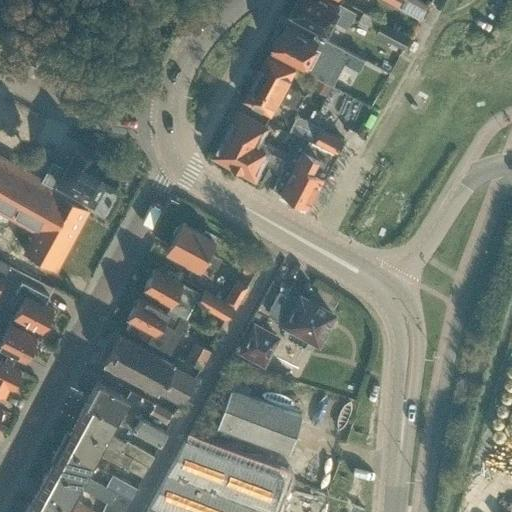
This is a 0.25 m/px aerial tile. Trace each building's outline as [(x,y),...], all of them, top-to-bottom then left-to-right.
[(338,7),(324,0),(299,0),(299,2),(296,3),(293,9),(293,12),(291,15),(326,34),(333,19),(348,26),(356,12),(340,3),(338,7)] [(429,5),(420,0),(387,0),(399,6),(402,0),(409,0),(427,9),(429,5)] [(363,11),(360,18),(376,27),(380,20),(363,11)] [(382,21),(376,33),(405,48),(411,36),(382,21)] [(316,32),(312,40),(286,26),(280,37),(277,39),(274,45),(274,48),(273,51),(305,67),(304,69),(327,81),(345,47),(316,32)] [(268,55),(256,78),(301,102),(305,95),(287,85),(295,70),(268,55)] [(139,88),(144,79),(131,72),(126,81),(139,88)] [(256,78),(244,100),(271,114),(279,99),(297,109),(301,102),(256,78)] [(321,79),(317,87),(327,92),(331,85),(321,79)] [(274,189),(291,155),(261,139),(267,126),(238,111),(215,155),(256,177),(265,160),(272,163),(262,182),(274,189)] [(291,155),(274,189),(309,207),(344,140),(323,129),(323,130),(311,124),(309,118),(297,117),(288,134),(299,139),(291,155)] [(50,172),(45,182),(60,190),(58,194),(69,200),(73,191),(91,201),(91,202),(102,183),(108,186),(116,172),(90,157),(91,156),(86,153),(77,148),(66,168),(55,162),(50,172)] [(91,201),(73,191),(69,200),(58,194),(60,190),(45,182),(0,156),(0,208),(37,229),(25,252),(55,268),(87,210),(86,210),(91,201)] [(202,233),(181,222),(166,250),(197,267),(201,260),(215,268),(220,259),(206,251),(214,237),(203,231),(202,233)] [(170,305),(168,309),(187,319),(189,321),(198,305),(193,303),(199,292),(154,268),(142,290),(170,305)] [(246,286),(237,280),(225,301),(234,306),(246,286)] [(41,332),(53,308),(44,304),(48,296),(21,282),(15,293),(23,297),(13,317),(41,332)] [(312,340),(316,342),(331,314),(299,297),(298,299),(279,289),(266,313),(285,323),(285,325),(286,326),(283,331),(284,336),(305,347),(309,345),(312,340)] [(204,291),(197,302),(225,318),(232,307),(204,291)] [(168,353),(187,319),(168,309),(166,312),(138,297),(127,319),(130,321),(125,330),(168,353)] [(36,338),(8,324),(0,339),(0,350),(7,354),(8,352),(25,361),(30,351),(32,350),(35,343),(35,341),(36,338)] [(276,338),(253,326),(240,350),(263,363),(276,338)] [(118,334),(102,364),(155,393),(157,389),(181,402),(194,378),(171,365),(172,363),(118,334)] [(194,342),(184,360),(200,369),(210,351),(194,342)] [(12,386),(20,370),(0,360),(0,394),(3,396),(8,385),(12,386)] [(97,380),(85,404),(114,420),(159,444),(166,432),(121,408),(127,396),(97,380)] [(217,425),(287,450),(300,414),(230,389),(217,425)] [(114,420),(85,404),(73,425),(148,466),(153,456),(126,441),(125,443),(107,434),(114,420)] [(158,405),(152,416),(165,423),(171,412),(158,405)] [(148,466),(73,425),(69,433),(67,431),(59,446),(91,463),(97,452),(142,476),(148,466)] [(183,441),(145,511),(267,511),(281,475),(183,441)] [(91,463),(59,446),(51,461),(53,462),(48,470),(79,486),(78,487),(124,511),(130,500),(84,476),(91,463)] [(79,486),(48,470),(36,493),(71,511),(90,511),(91,510),(72,499),(78,487),(79,486)] [(71,511),(36,493),(25,511),(71,511)]
